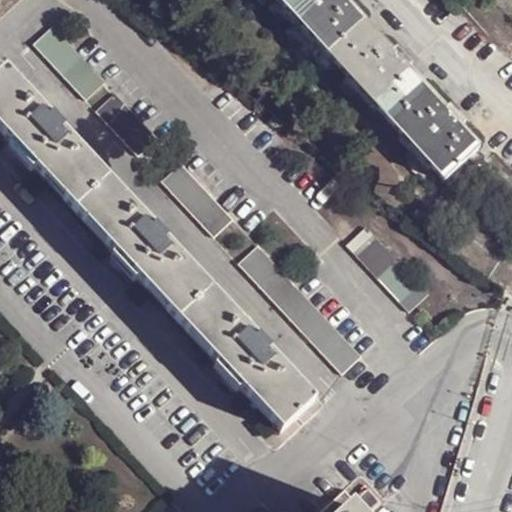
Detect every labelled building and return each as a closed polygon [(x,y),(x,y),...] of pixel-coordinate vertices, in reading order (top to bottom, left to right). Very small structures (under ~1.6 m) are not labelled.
[(329,60),(363,29),(342,9),(349,2),(347,0),(275,0),(275,1),(329,60)] [(329,60),(339,69),(371,38),(363,29),(329,60)] [(32,49),(86,104),(105,87),(72,51),(52,30),(32,49)] [(392,126),(424,96),(407,76),(412,71),(398,55),(392,59),(371,38),(339,69),(392,126)] [(281,434),(314,403),(4,74),(0,78),(0,135),(21,158),(67,208),(125,268),(170,315),(231,381),(281,434)] [(447,186),(479,156),(459,133),(465,129),(450,112),(444,117),(424,96),(392,126),(447,186)] [(95,115),(138,161),(157,141),(116,98),(95,115)] [(161,186),(213,242),(233,222),(181,168),(161,186)] [(349,248),(348,249),(409,315),(413,311),(428,296),(368,231),(349,248)] [(342,377),(361,360),(293,287),(259,251),(239,269),(342,377)] [(356,501),(367,511),(372,511),(382,502),(370,488),(356,501)]
